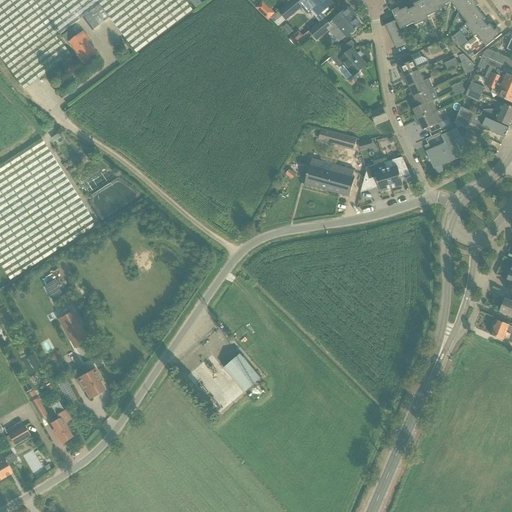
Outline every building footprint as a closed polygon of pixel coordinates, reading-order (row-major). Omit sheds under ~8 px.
[(136,53),(192,10),(184,0),(0,0),(0,57),(25,90),(71,55),(57,36),(84,16),(94,29),(109,18),(136,53)] [(292,0),(289,3),(290,4),(279,14),(286,21),(303,6),(309,12),(310,11),(320,23),(325,19),(327,17),(322,12),(331,5),(326,0),(292,0)] [(396,21),(399,26),(400,30),(413,23),(415,26),(429,20),(427,17),(441,10),(440,7),(450,2),(466,23),(464,25),(474,37),(476,35),(485,47),(502,35),(497,29),(495,31),(490,24),(488,26),(483,21),(485,19),(476,7),(478,5),(474,0),(422,0),(414,4),(415,7),(408,10),(407,8),(400,11),(398,8),(392,11),(396,21)] [(256,7),(255,8),(268,21),(268,20),(275,13),(262,1),(256,7)] [(320,23),(309,32),(311,33),(316,40),(317,40),(329,30),(339,42),(346,37),(355,30),(357,28),(361,25),(360,24),(359,26),(350,15),(352,14),(348,9),(340,15),(329,24),(325,19),(320,23)] [(388,31),(399,26),(396,21),(385,26),(388,31)] [(388,31),(391,37),(401,32),(400,30),(399,26),(388,31)] [(86,64),(98,55),(88,42),(90,40),(83,32),(78,36),(72,29),(62,37),(68,44),(70,42),(86,64)] [(404,38),(401,32),(391,37),(393,43),(404,38)] [(459,33),(453,38),(457,42),(463,37),(459,33)] [(294,36),(290,40),(294,44),(298,40),(294,36)] [(405,44),(407,44),(404,38),(393,43),(396,49),(405,44)] [(450,48),(453,55),(460,51),(454,46),(450,48)] [(343,47),(335,54),(330,58),(338,68),(343,64),(353,76),(358,72),(366,65),(360,58),(357,54),(352,50),(353,49),(352,49),(347,53),(343,47)] [(500,64),(503,56),(488,49),(483,53),(482,56),(500,64)] [(418,71),(429,66),(426,59),(421,57),(419,52),(412,55),(402,59),(405,65),(400,67),(403,73),(400,74),(402,79),(418,71)] [(465,62),(469,60),(462,54),(458,56),(461,63),(465,62)] [(482,56),(479,62),(489,67),(484,78),(488,79),(488,80),(511,89),(511,77),(502,73),(504,66),(500,64),(482,56)] [(458,64),(455,59),(444,64),(447,69),(458,64)] [(469,60),(465,62),(468,69),(474,66),(474,65),(469,60)] [(409,87),(423,81),(418,71),(402,79),(404,84),(407,83),(409,87)] [(423,81),(409,87),(412,93),(409,94),(411,98),(433,88),(428,78),(423,81)] [(497,96),(503,99),(511,102),(511,89),(488,80),(485,86),(499,91),(497,96)] [(451,86),(454,92),(462,87),(460,82),(451,86)] [(482,95),(484,88),(470,82),(468,89),(482,95)] [(454,92),(456,96),(465,92),(462,87),(454,92)] [(433,88),(411,98),(414,104),(416,103),(418,107),(432,102),(432,101),(437,99),(433,88)] [(479,102),(482,95),(468,89),(465,96),(479,102)] [(413,117),(415,121),(431,113),(432,114),(437,111),(432,102),(418,107),(413,110),(415,115),(413,117)] [(510,127),(511,121),(511,107),(508,106),(502,103),(495,120),(501,123),(510,127)] [(471,124),(504,138),(509,128),(461,107),(453,124),(468,130),(471,124)] [(382,108),(371,113),(376,125),(387,120),(382,108)] [(430,134),(439,130),(442,128),(440,122),(436,124),(432,114),(431,113),(415,121),(417,126),(420,125),(422,130),(427,128),(430,134)] [(451,154),(451,153),(458,149),(454,140),(459,138),(456,130),(443,136),(446,143),(427,152),(434,166),(437,174),(443,171),(440,164),(453,158),(451,154)] [(480,135),(468,130),(465,137),(477,142),(480,135)] [(312,154),(325,157),(331,134),(318,131),(312,154)] [(332,132),(329,144),(354,151),(357,139),(332,132)] [(57,133),(50,138),(55,145),(62,141),(57,133)] [(0,265),(9,280),(45,257),(95,226),(40,139),(0,164),(0,265)] [(391,189),(403,186),(401,181),(411,178),(407,168),(402,158),(402,157),(392,160),(394,167),(386,170),(391,189)] [(307,175),(305,184),(326,190),(349,197),(352,187),(354,178),(352,178),(354,170),(333,164),(323,162),(312,159),(310,166),(307,175)] [(367,171),(361,193),(372,189),(369,180),(375,178),(378,188),(380,193),(391,189),(386,170),(383,159),(373,162),(374,166),(366,168),(367,171)] [(290,170),(286,174),(292,179),(296,175),(290,170)] [(51,298),(60,293),(54,282),(45,287),(51,298)] [(511,301),(505,299),(499,312),(511,317),(511,301)] [(71,312),(59,319),(75,348),(87,341),(71,312)] [(490,334),(499,338),(503,340),(503,339),(511,342),(511,326),(496,320),(490,334)] [(499,366),(503,356),(491,351),(488,358),(489,358),(488,362),(480,359),(474,374),(497,384),(503,368),(499,366)] [(27,357),(31,363),(36,360),(32,354),(27,357)] [(240,355),(224,369),(244,392),(260,378),(240,355)] [(196,377),(208,367),(198,356),(187,367),(196,377)] [(85,365),(73,371),(78,379),(77,380),(83,391),(85,389),(90,398),(103,390),(98,382),(101,380),(95,370),(90,373),(85,365)] [(47,392),(51,388),(48,383),(43,386),(47,392)] [(47,415),(37,399),(32,390),(26,394),(31,402),(40,419),(47,415)] [(64,424),(69,420),(70,420),(65,411),(58,400),(50,405),(58,419),(51,424),(54,429),(52,430),(55,436),(61,444),(72,437),(64,424)] [(10,441),(13,445),(29,436),(24,426),(4,437),(7,442),(10,441)] [(462,455),(466,447),(452,442),(449,450),(441,447),(434,463),(458,473),(464,456),(462,455)] [(0,480),(11,474),(6,465),(1,455),(0,455),(0,480)]
